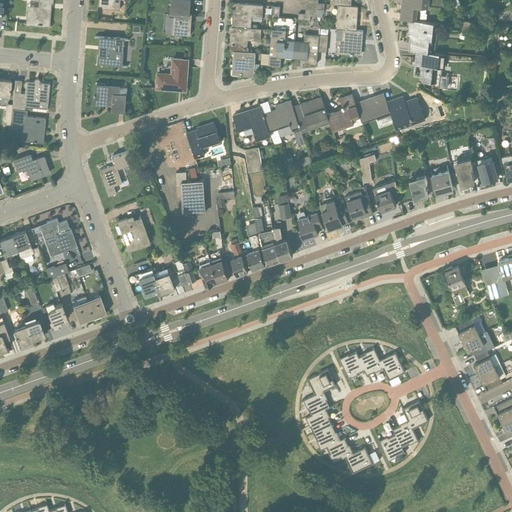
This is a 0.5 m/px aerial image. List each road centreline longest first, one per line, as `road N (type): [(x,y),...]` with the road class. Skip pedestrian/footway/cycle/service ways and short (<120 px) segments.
road 1 (tertiary): [(0,392),(511,214)]
road 2 (residential): [(511,191),(131,321)]
road 3 (residential): [(205,103),(302,82),(376,79),(389,55),(379,0)]
road 4 (residential): [(450,368),(409,276),(511,239)]
road 5 (residential): [(131,321),(82,185)]
road 6 (residential): [(72,147),(205,103)]
road 7 (residential): [(131,321),(0,368)]
road 8 (residential): [(393,393),(359,390),(344,412),(352,423),(370,425),(394,398)]
